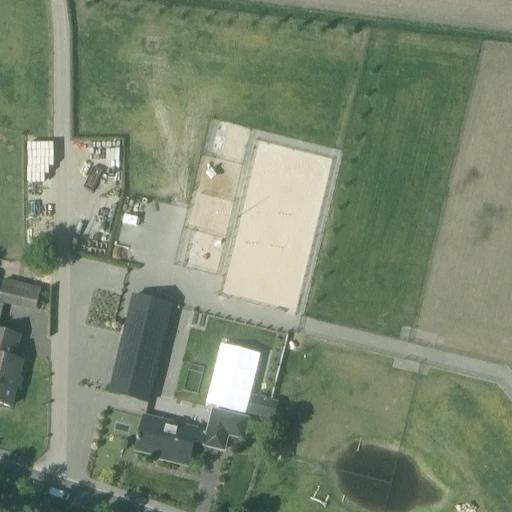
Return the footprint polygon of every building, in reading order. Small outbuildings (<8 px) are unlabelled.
[(291,269),(309,286),(322,272),(305,255),(291,269)] [(0,302),(35,311),(40,292),(5,283),(0,302)] [(172,308),(132,298),(108,397),(147,407),(172,308)] [(0,406),(10,409),(22,365),(13,363),(19,339),(0,334),(0,406)] [(197,433),(144,420),(136,454),(165,461),(165,463),(188,469),(194,445),(205,448),(204,448),(224,453),(228,438),(243,442),(248,422),(213,413),(208,436),(197,433)]
